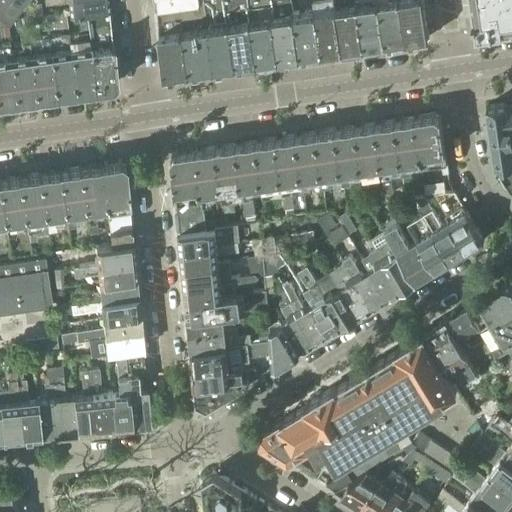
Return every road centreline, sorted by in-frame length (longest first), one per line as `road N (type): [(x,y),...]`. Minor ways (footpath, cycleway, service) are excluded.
road 1 (residential): [(511,250),(213,438)]
road 2 (residential): [(175,445),(145,119)]
road 3 (tertiary): [(455,71),(145,119)]
road 4 (residential): [(455,71),(469,160),(511,237)]
road 5 (tertiary): [(145,119),(0,139)]
road 6 (residential): [(175,445),(34,461)]
road 7 (residential): [(213,438),(327,511)]
